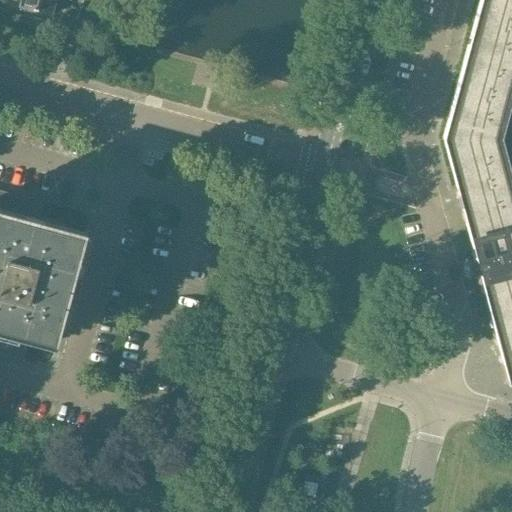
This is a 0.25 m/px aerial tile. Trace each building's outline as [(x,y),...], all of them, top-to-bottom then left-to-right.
[(50,16),(54,0),(20,0),(18,7),(50,16)] [(494,136),(511,67),(511,0),(484,0),(451,124),(494,136)] [(511,380),(511,204),(494,136),(451,124),(448,136),(511,381),(511,380)] [(52,343),(81,236),(21,220),(27,198),(0,191),(0,353),(22,360),(28,337),(52,343)] [(302,472),(297,497),(322,503),(328,477),(302,472)]
